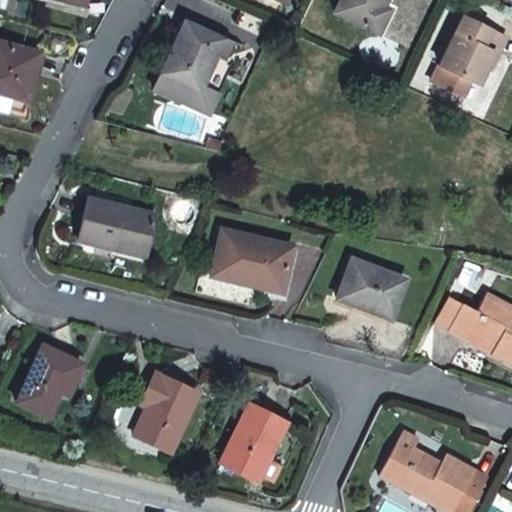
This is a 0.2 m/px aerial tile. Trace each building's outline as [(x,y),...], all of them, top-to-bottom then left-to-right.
[(384,7),(387,0),(342,0),(336,12),(379,32),(390,10),(384,7)] [(494,53),(499,55),(508,36),(464,15),(441,65),(480,83),(494,53)] [(186,22),(162,74),(154,90),(209,116),(221,91),(206,84),(212,69),(225,41),(186,22)] [(0,94),(0,95),(15,98),(12,111),(26,114),(42,55),(0,44),(0,94)] [(212,69),(206,84),(221,91),(228,76),(212,69)] [(15,98),(0,95),(0,96),(0,114),(11,117),(12,111),(15,98)] [(119,243),(151,250),(159,217),(92,201),(81,243),(117,252),(119,243)] [(216,278),(284,293),(294,249),(226,233),(216,278)] [(148,259),(151,250),(119,243),(117,252),(148,259)] [(360,307),(391,318),(406,280),(354,260),(339,299),(360,308),(360,307)] [(491,355),(511,366),(511,308),(488,295),(478,312),(451,298),(436,324),(464,339),(469,330),(496,345),(491,355)] [(63,393),(71,397),(85,366),(47,348),(20,405),(51,419),(63,393)] [(137,438),(174,455),(202,395),(159,374),(144,406),(151,409),(137,438)] [(270,460),(268,459),(286,424),(252,406),(220,464),(257,484),(270,460)] [(440,464),(412,450),(417,440),(402,432),(380,476),(449,511),(468,511),(485,480),(471,473),(474,468),(446,453),(440,464)]
